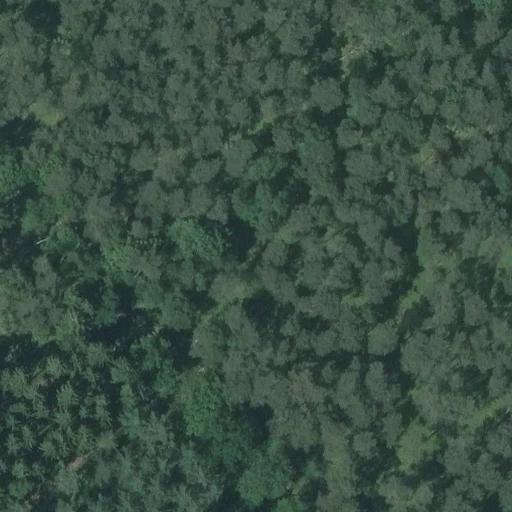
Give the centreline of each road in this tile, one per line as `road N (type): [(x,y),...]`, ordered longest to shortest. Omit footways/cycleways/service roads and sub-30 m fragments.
road 1 (track): [(136,319),(511,40)]
road 2 (track): [(296,511),(0,161)]
road 3 (track): [(17,511),(181,376)]
